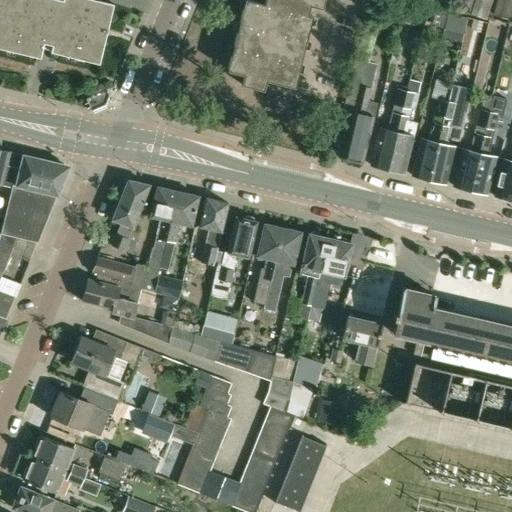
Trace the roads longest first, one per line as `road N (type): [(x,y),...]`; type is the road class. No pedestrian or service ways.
road 1 (tertiary): [(511,237),(113,142)]
road 2 (residential): [(0,418),(113,142)]
road 3 (unclassified): [(113,142),(174,0)]
